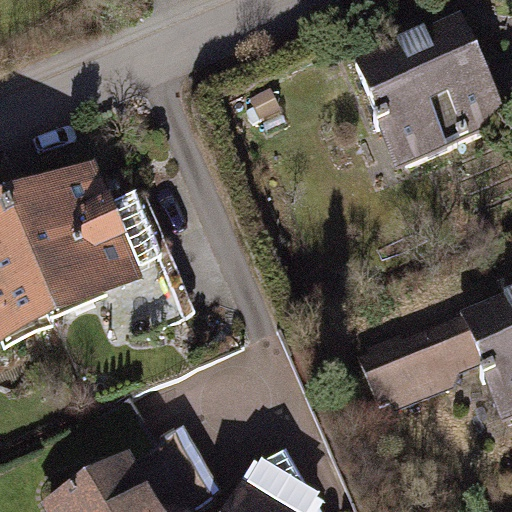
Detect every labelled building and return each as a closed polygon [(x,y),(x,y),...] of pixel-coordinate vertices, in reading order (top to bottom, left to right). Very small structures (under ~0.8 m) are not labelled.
[(463,26),(358,70),(381,126),(377,127),(398,177),(507,131),(463,26)] [(272,94),(251,104),(261,125),(282,115),(272,94)] [(96,171),(0,214),(0,357),(150,289),(96,171)] [(369,357),(359,362),(384,424),(457,395),(462,381),(480,373),(504,432),(511,428),(511,280),(497,286),(504,302),(404,343),(401,338),(367,352),(369,357)] [(159,511),(131,464),(44,511),(319,511),(288,458),(257,475),(235,511),(159,511)]
